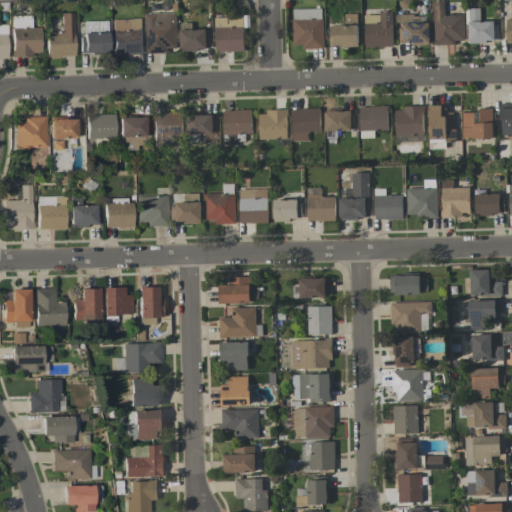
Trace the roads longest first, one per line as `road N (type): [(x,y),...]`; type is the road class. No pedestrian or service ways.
road 1 (residential): [(511,240),(0,257)]
road 2 (residential): [(511,73),(0,86)]
road 3 (residential): [(362,246),(365,511)]
road 4 (residential): [(190,252),(197,511)]
